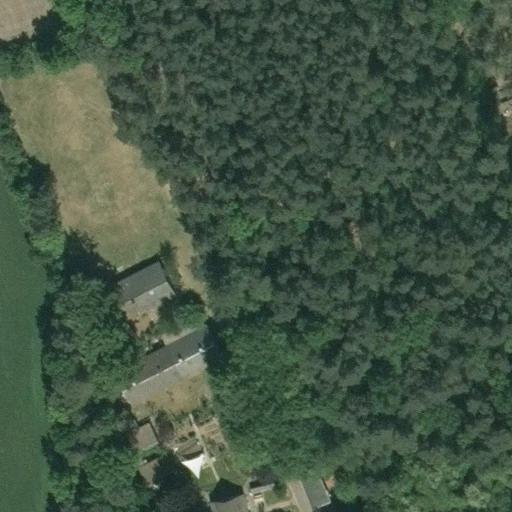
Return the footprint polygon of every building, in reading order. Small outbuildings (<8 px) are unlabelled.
[(104,315),(111,311),(118,323),(175,293),(158,262),(101,292),(104,297),(96,301),(104,315)] [(119,402),(131,396),(134,401),(223,356),(207,324),(118,370),(124,383),(112,388),(119,402)] [(119,426),(132,453),(158,440),(149,421),(139,426),(135,418),(119,426)] [(166,452),(138,466),(146,484),(175,470),(166,452)] [(161,511),(175,511),(167,493),(156,498),(161,511)] [(248,511),(243,493),(212,501),(214,511),(248,511)]
